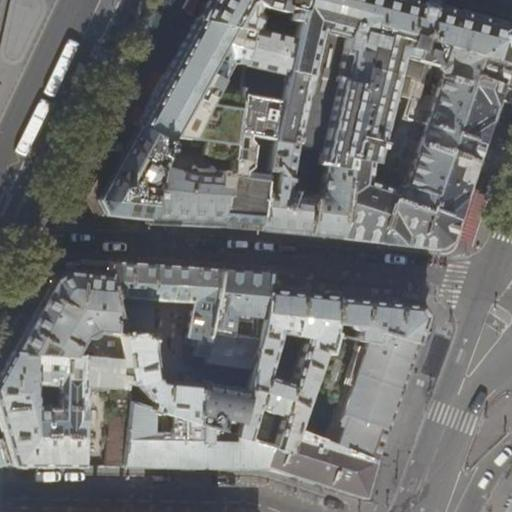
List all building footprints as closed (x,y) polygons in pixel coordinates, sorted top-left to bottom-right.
[(45,3),(42,0),(11,0),(9,5),(0,42),(0,60),(0,62),(3,65),(8,67),(15,67),(20,64),(25,57),(44,17),(46,10),(45,3)] [(165,38),(179,46),(195,18),(205,0),(188,0),(183,11),(181,10),(165,38)] [(266,164),(265,171),(276,173),(274,183),(263,181),(257,230),(282,232),(337,238),(349,158),(370,161),(385,163),(390,149),(379,147),(384,130),(380,130),(381,128),(385,129),(395,95),(409,99),(416,82),(427,85),(439,44),(508,64),(511,52),(511,25),(510,21),(465,10),(424,0),(205,0),(195,18),(251,32),(243,66),(239,95),(279,102),(266,164)] [(511,52),(508,64),(500,90),(511,93),(511,89),(511,15),(511,14),(467,3),(465,10),(510,21),(511,25),(511,52)] [(148,11),(144,12),(141,18),(142,22),(142,23),(145,24),(145,23),(149,22),(152,16),(151,12),(151,11),(149,9),(148,11)] [(195,18),(179,46),(166,70),(135,127),(165,143),(146,218),(145,223),(196,226),(217,227),(223,197),(225,197),(239,95),(243,66),(251,32),(195,18)] [(500,90),(508,64),(439,44),(427,85),(416,82),(409,99),(401,120),(422,127),(417,143),(409,141),(403,159),(398,158),(392,176),(379,172),(375,185),(366,182),(370,161),(349,158),(337,238),(379,244),(436,251),(449,242),(453,229),(468,186),(479,154),(500,90)] [(254,162),(266,164),(279,102),(239,95),(225,197),(223,197),(217,227),(237,228),(257,230),(263,181),(263,177),(242,173),(247,136),(259,139),(254,162)] [(119,155),(112,169),(94,198),(95,200),(102,213),(124,216),(146,218),(165,143),(135,127),(124,147),(119,155)] [(112,151),(119,155),(124,147),(117,143),(112,151)] [(84,192),(94,198),(112,169),(102,163),(84,192)] [(468,186),(453,229),(449,242),(436,251),(446,250),(452,249),(459,246),(478,189),(468,186)] [(109,275),(107,263),(106,263),(106,268),(84,266),(84,272),(109,275)] [(107,263),(109,275),(123,360),(127,383),(132,383),(148,402),(147,408),(154,410),(171,416),(192,422),(199,384),(157,380),(155,379),(150,348),(153,299),(190,302),(181,345),(183,358),(203,362),(219,272),(162,267),(107,263)] [(109,275),(84,272),(65,271),(52,278),(36,307),(32,314),(29,320),(10,352),(123,360),(109,275)] [(36,307),(52,278),(40,271),(24,301),(36,307)] [(227,272),(219,272),(203,362),(250,370),(259,334),(265,291),(266,275),(227,272)] [(282,291),(271,273),(267,273),(266,275),(265,291),(282,291)] [(423,317),(415,305),(339,297),(291,292),(282,291),(265,291),(259,334),(250,370),(244,393),(237,422),(234,435),(253,441),(261,409),(285,416),(277,448),(287,451),(294,429),(319,351),(328,354),(333,334),(345,337),(371,340),(372,331),(414,343),(423,317)] [(10,352),(29,320),(18,314),(1,347),(10,352)] [(408,362),(414,343),(372,331),(371,340),(345,337),(333,334),(328,354),(319,351),(294,429),(374,460),(378,447),(399,386),(408,362)] [(108,390),(109,389),(110,388),(111,403),(104,467),(122,467),(129,403),(127,383),(123,360),(10,352),(0,370),(0,423),(5,440),(12,465),(81,466),(83,386),(83,388),(85,390),(87,391),(105,392),(106,391),(108,390)] [(199,383),(199,384),(192,422),(217,430),(219,419),(237,422),(244,393),(199,383)] [(147,408),(129,403),(122,467),(188,468),(262,469),(271,447),(253,441),(234,435),(217,430),(192,422),(171,416),(170,429),(163,428),(162,434),(152,432),(154,410),(147,408)] [(277,448),(271,447),(262,469),(273,470),(319,484),(363,498),(364,492),(369,477),(373,462),(374,460),(294,429),(287,451),(277,448)] [(0,468),(0,469),(12,465),(5,440),(0,441),(0,468)] [(369,477),(364,492),(370,494),(376,485),(383,465),(373,462),(369,477)]
